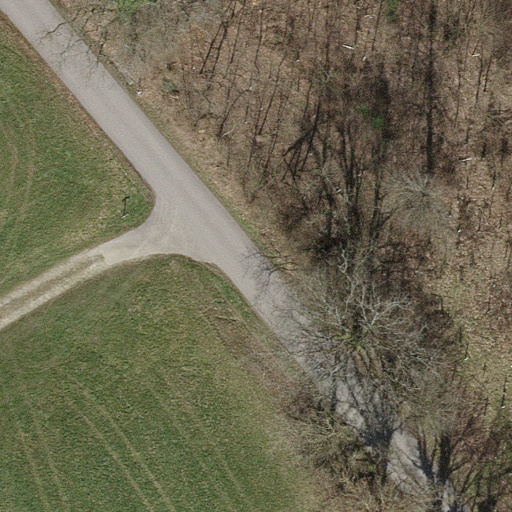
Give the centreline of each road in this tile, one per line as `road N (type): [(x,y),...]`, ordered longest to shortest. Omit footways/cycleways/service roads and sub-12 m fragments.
road 1 (unclassified): [(470,511),(308,307),(31,0)]
road 2 (track): [(0,327),(207,192)]
